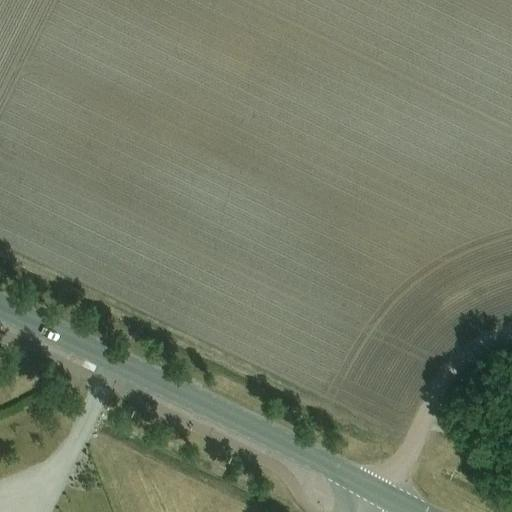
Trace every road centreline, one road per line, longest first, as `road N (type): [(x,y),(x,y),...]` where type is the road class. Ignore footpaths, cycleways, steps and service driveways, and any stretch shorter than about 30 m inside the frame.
road 1 (primary): [(384,495),(0,307)]
road 2 (unclassified): [(384,495),(442,380),(471,351),(507,336)]
